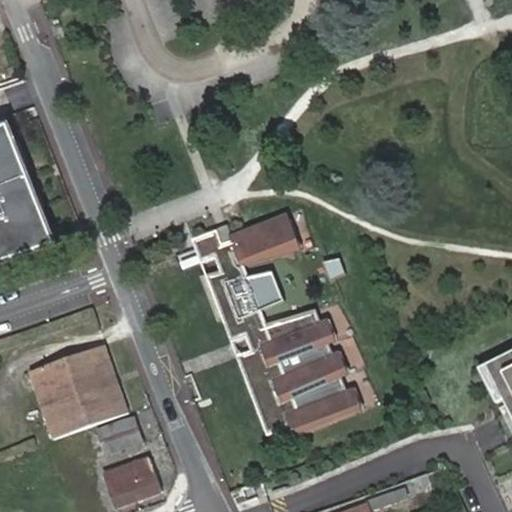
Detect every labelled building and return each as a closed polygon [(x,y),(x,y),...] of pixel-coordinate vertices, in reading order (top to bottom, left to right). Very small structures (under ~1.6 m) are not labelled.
[(7,124),(0,126),(0,263),(52,244),(7,124)] [(217,232),(193,241),(202,264),(216,259),(221,272),(200,277),(217,323),(223,320),(268,436),(292,427),(291,426),(301,422),(306,434),(357,414),(317,310),(265,325),(260,312),(285,301),(274,273),(248,279),(243,267),(295,254),(281,216),(230,236),(232,242),(223,246),(217,232)] [(339,259),(322,263),(329,282),(346,275),(339,259)] [(30,371),(53,440),(95,426),(127,415),(104,347),(30,371)] [(511,358),(492,369),(511,409),(511,358)] [(136,418),(97,431),(106,455),(144,442),(136,418)] [(150,460),(106,476),(118,509),(163,494),(150,460)] [(406,491),(371,503),(374,511),(377,511),(409,501),(406,491)]
